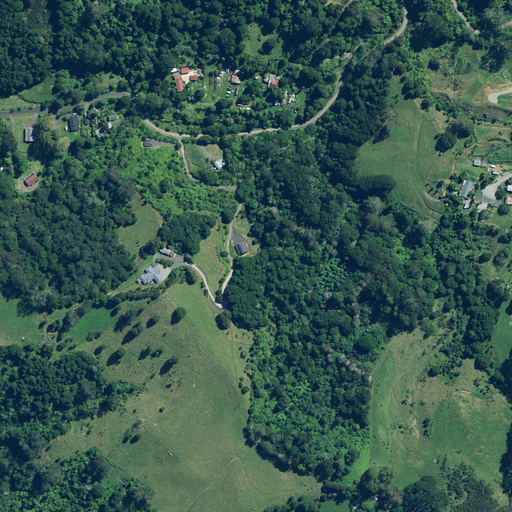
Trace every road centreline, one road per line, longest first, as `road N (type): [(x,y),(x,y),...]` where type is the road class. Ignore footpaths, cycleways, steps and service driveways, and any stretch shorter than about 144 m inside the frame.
road 1 (unclassified): [(402,0),(399,25),(363,52),(308,118),(171,130),(119,90),(0,114)]
road 2 (unknown): [(171,130),(180,175),(229,187),(235,202),(223,246),(230,261),(224,303),(195,263),(180,260),(167,270)]
road 3 (unknown): [(129,95),(158,87),(154,66),(136,42),(108,36),(84,0)]
